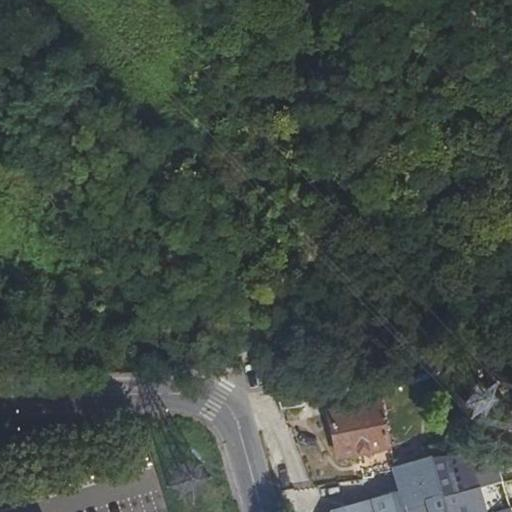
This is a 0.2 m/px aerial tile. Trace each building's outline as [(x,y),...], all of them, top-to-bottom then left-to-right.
[(315,398),(342,396),(341,386),(314,388),(315,398)] [(314,388),(280,392),(285,414),(312,410),(311,400),(315,399),(315,398),(314,388)] [(385,407),(331,417),(340,461),(394,450),(385,407)] [(496,457),(479,458),(494,511),(511,511),(511,491),(506,470),(499,470),(496,457)] [(494,511),(479,458),(448,458),(400,470),(401,474),(407,492),(337,510),(336,511),(494,511)]
